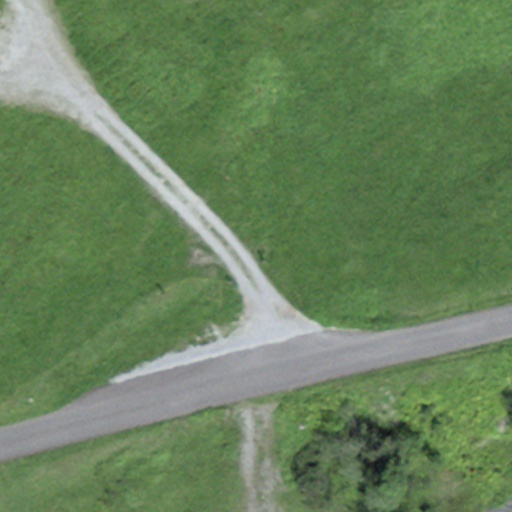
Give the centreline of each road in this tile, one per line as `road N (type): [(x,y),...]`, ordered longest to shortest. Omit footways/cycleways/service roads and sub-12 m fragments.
road 1 (unclassified): [(511,315),(0,436)]
road 2 (track): [(0,81),(70,88),(124,132),(238,252),(289,365)]
